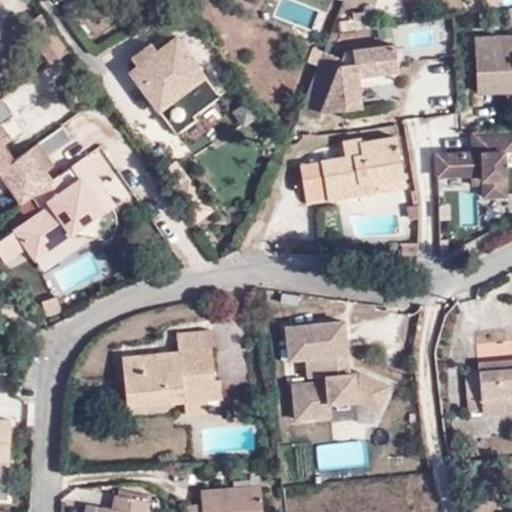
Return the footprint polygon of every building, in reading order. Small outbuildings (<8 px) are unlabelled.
[(64,49),(40,15),(24,26),(49,60),(64,49)] [(124,70),(171,133),(192,118),(189,115),(216,95),(203,80),(171,35),(152,49),(132,64),(124,70)] [(478,92),(511,90),(511,35),(474,38),(478,92)] [(126,57),(132,64),(152,49),(146,41),(126,57)] [(311,80),(332,111),(340,110),(353,77),(355,76),(397,72),(395,46),(344,52),(341,59),(322,52),(311,80)] [(353,77),(340,110),(359,108),(355,76),(353,77)] [(311,80),(298,115),(317,122),(321,113),(332,111),(311,80)] [(504,151),(511,150),(511,129),(472,131),(472,151),(437,152),(437,174),(482,174),(483,196),(506,196),(504,151)] [(378,178),(404,174),(397,136),(361,143),(360,139),(352,141),(363,156),(378,178)] [(328,200),(362,193),(360,181),(378,178),(363,156),(352,141),(341,142),(343,157),(300,165),(306,199),(327,196),(328,200)] [(378,178),(386,189),(406,186),(404,174),(378,178)] [(362,193),(386,189),(378,178),(360,181),(362,193)] [(206,207),(193,188),(178,200),(191,218),(206,207)] [(295,416),(330,413),(329,400),(355,398),(378,408),(389,383),(366,373),(364,378),(359,375),(359,370),(348,371),(343,318),(285,324),(288,357),(323,353),(325,378),(292,381),(295,416)] [(205,399),(222,397),(220,380),(215,380),(209,330),(176,333),(178,353),(123,358),(127,406),(184,401),(185,414),(206,413),(205,399)] [(511,358),(475,361),(476,370),(479,409),(479,414),(511,411),(511,358)] [(479,409),(476,370),(463,371),(465,410),(479,409)] [(252,419),(250,399),(233,401),(235,421),(252,419)] [(0,463),(8,463),(9,420),(0,419),(0,463)] [(187,511),(261,511),(260,490),(225,493),(225,491),(201,493),(202,507),(187,508),(187,511)] [(102,511),(144,511),(147,501),(118,495),(114,509),(103,506),(102,511)]
